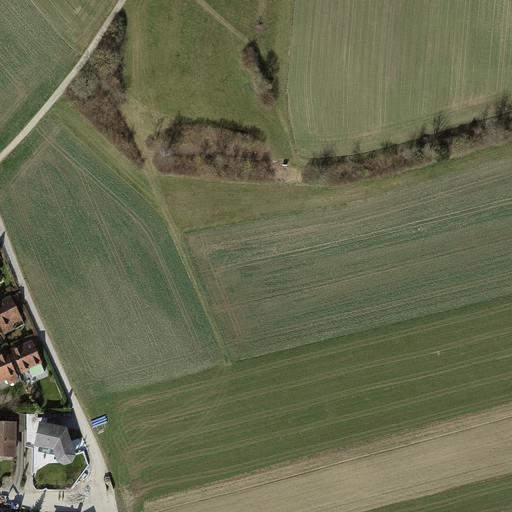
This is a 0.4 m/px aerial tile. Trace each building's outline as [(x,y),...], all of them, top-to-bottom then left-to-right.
[(9,298),(0,302),(0,329),(3,337),(14,331),(12,327),(22,322),(9,298)] [(35,346),(13,355),(24,380),(46,371),(35,346)] [(8,387),(21,381),(19,376),(9,355),(0,358),(0,384),(6,382),(8,387)] [(27,415),(12,415),(12,424),(17,424),(17,434),(26,434),(27,415)] [(12,424),(0,423),(0,460),(17,461),(17,434),(17,424),(12,424)] [(32,449),(52,452),(56,464),(63,468),(71,466),(73,458),(65,431),(37,426),(32,449)]
